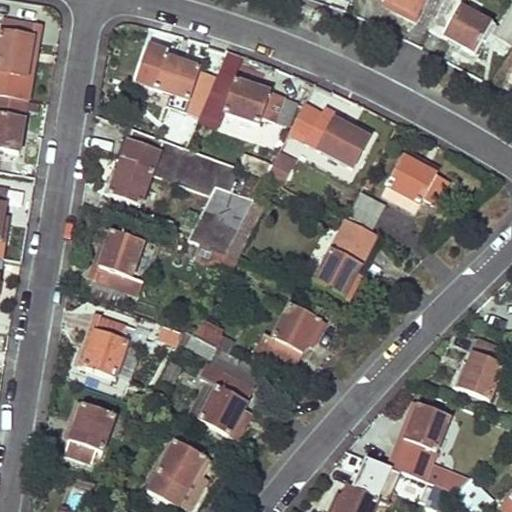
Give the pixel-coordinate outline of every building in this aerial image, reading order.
[(377,0),(398,11),(396,15),(413,23),(424,0),(377,0)] [(464,0),(445,0),(431,32),(473,56),(481,43),(490,35),(511,46),(511,45),(511,7),(497,30),(461,9),(464,0)] [(33,29),(3,23),(0,36),(0,73),(29,79),(33,61),(27,59),(33,29)] [(181,65),(151,56),(141,85),(170,97),(167,108),(197,119),(212,79),(199,74),(201,66),(184,60),(181,65)] [(255,86),(236,78),(225,114),(259,127),(263,120),(275,125),(285,101),(254,89),(255,86)] [(25,104),(0,98),(0,157),(2,158),(3,153),(16,155),(25,104)] [(352,132),(323,116),(310,138),(322,146),(320,152),(352,171),(372,137),(355,127),(352,132)] [(239,172),(128,134),(116,165),(120,167),(115,180),(110,179),(102,196),(139,210),(152,179),(210,199),(187,244),(225,258),(253,206),(254,204),(230,195),(239,172)] [(266,177),(283,185),(294,162),(278,154),(266,177)] [(269,165),(242,156),(237,170),(263,178),(269,165)] [(424,166),(409,156),(389,190),(420,208),(424,201),(435,206),(449,185),(423,170),(424,166)] [(420,208),(389,190),(384,199),(415,216),(420,208)] [(392,210),(369,198),(362,210),(358,207),(350,221),(375,237),(392,210)] [(263,212),(253,206),(225,258),(235,263),(263,212)] [(374,239),(347,225),(314,287),(347,304),(357,289),(351,285),(367,258),(364,256),(374,239)] [(99,252),(103,253),(92,283),(118,292),(134,299),(138,288),(128,284),(142,247),(107,234),(99,252)] [(322,328),(290,308),(271,343),(269,342),(264,351),(294,368),(308,342),(312,344),(322,328)] [(132,334),(99,322),(89,352),(85,351),(78,368),(113,381),(132,334)] [(221,339),(197,327),(191,336),(215,350),(221,339)] [(215,350),(191,336),(181,351),(207,365),(215,350)] [(508,356),(478,343),(464,373),(461,371),(453,388),(486,402),(508,356)] [(207,365),(205,367),(251,392),(261,376),(215,350),(207,365)] [(294,368),(264,351),(261,357),(291,373),(294,368)] [(251,392),(205,367),(198,381),(216,391),(197,423),(230,442),(241,425),(237,423),(253,394),(251,392)] [(216,391),(198,381),(180,414),(197,423),(216,391)] [(448,421),(414,407),(406,424),(412,426),(400,456),(429,468),(448,421)] [(112,421),(77,408),(69,427),(73,429),(64,456),(88,465),(95,452),(102,453),(112,421)] [(208,464),(175,445),(149,491),(177,507),(193,479),(198,482),(198,481),(208,464)] [(373,511),(385,490),(354,476),(340,504),(336,502),(330,511),(373,511)] [(198,482),(193,479),(177,507),(186,511),(189,511),(205,485),(198,481),(198,482)] [(485,511),(492,506),(468,482),(455,496),(471,511),(485,511)] [(471,511),(455,496),(441,511),(471,511)] [(511,511),(511,496),(499,510),(501,511),(511,511)]
